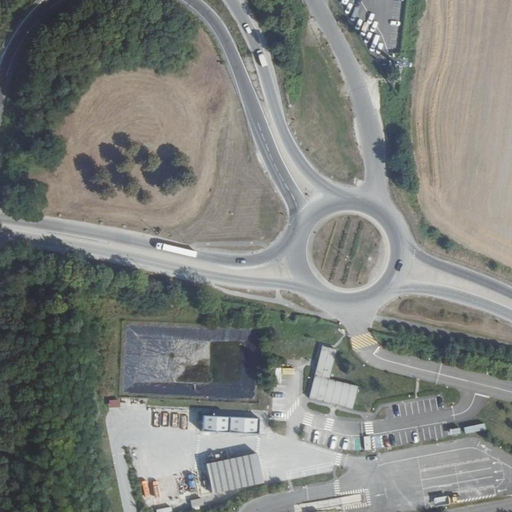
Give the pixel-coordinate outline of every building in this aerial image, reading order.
[(321,345),(310,398),(354,407),(358,385),(330,379),(337,348),(321,345)] [(203,415),(251,416),(251,412),(201,410),(201,423),(203,423),(203,415)] [(269,434),(269,419),(211,418),(211,435),(269,434)] [(259,453),(207,463),(212,493),(264,484),(259,453)] [(202,498),(191,500),(193,508),(204,505),(202,498)]
